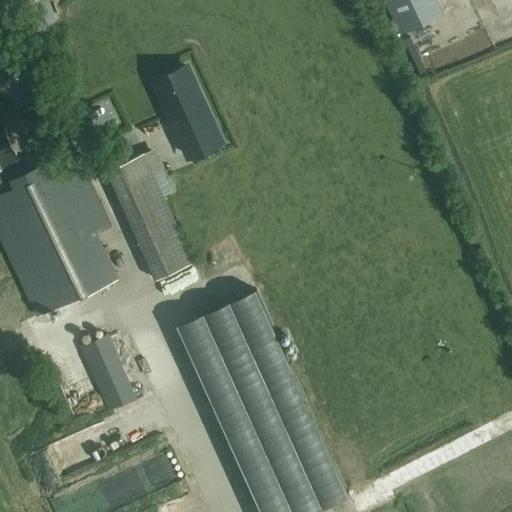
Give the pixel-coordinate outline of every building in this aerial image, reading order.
[(427,0),(388,0),(403,30),(435,15),(427,0)] [(201,125),(211,120),(187,66),(155,80),(189,155),(210,145),(201,125)] [(2,124),(0,124),(0,237),(37,316),(116,279),(95,233),(110,226),(74,149),(22,173),(16,159),(18,158),(2,124)] [(192,260),(143,150),(107,167),(156,277),(192,260)] [(260,511),(304,511),(346,493),(254,288),(176,323),(260,511)] [(114,352),(106,333),(80,345),(88,363),(108,408),(134,397),(114,352)] [(148,478),(120,488),(127,508),(158,497),(155,489),(180,481),(174,462),(145,472),(148,478)]
